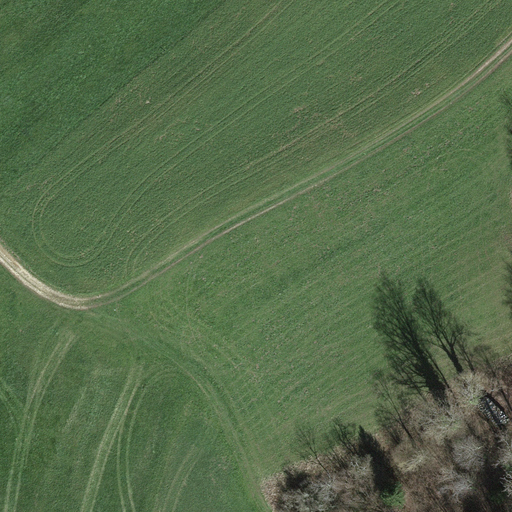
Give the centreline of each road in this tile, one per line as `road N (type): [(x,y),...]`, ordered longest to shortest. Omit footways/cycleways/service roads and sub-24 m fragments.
road 1 (track): [(511,50),(353,157),(177,250),(94,305)]
road 2 (track): [(269,511),(225,398),(180,358),(94,305)]
